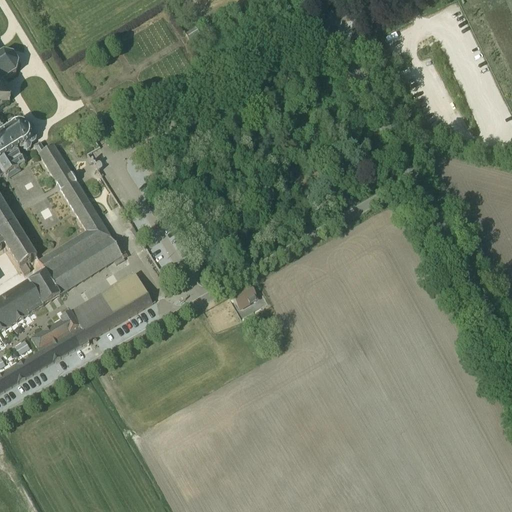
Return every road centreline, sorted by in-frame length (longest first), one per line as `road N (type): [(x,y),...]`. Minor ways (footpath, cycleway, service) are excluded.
road 1 (unclassified): [(412,179),(0,420)]
road 2 (unclassified): [(412,179),(511,363)]
road 3 (unclassified): [(412,179),(335,35)]
